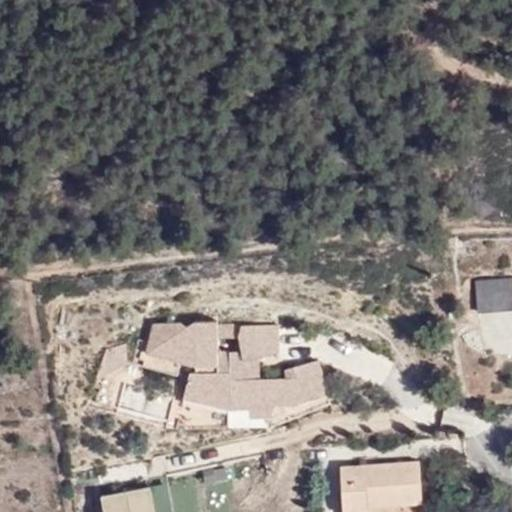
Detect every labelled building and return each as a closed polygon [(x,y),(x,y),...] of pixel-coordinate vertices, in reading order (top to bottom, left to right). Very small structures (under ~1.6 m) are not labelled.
[(155,324),(148,353),(182,362),(198,364),(195,372),(189,371),(182,398),(227,407),(250,407),(251,416),(274,415),(274,405),(298,404),(330,394),(321,365),(307,369),(306,362),(286,368),(288,376),(261,376),(234,377),(231,352),(221,351),(219,326),(218,321),(155,324)] [(280,324),(244,325),(241,338),(246,359),(260,356),(282,351),(280,324)] [(244,325),(219,326),(221,351),(231,352),(234,377),(261,376),(260,356),(246,359),(241,338),(244,325)] [(182,362),(148,353),(143,354),(141,359),(145,362),(144,367),(179,375),(182,362)] [(307,369),(321,365),(319,359),(306,362),(307,369)] [(423,501),(420,460),(341,466),(344,511),(369,511),(368,505),(423,501)]
